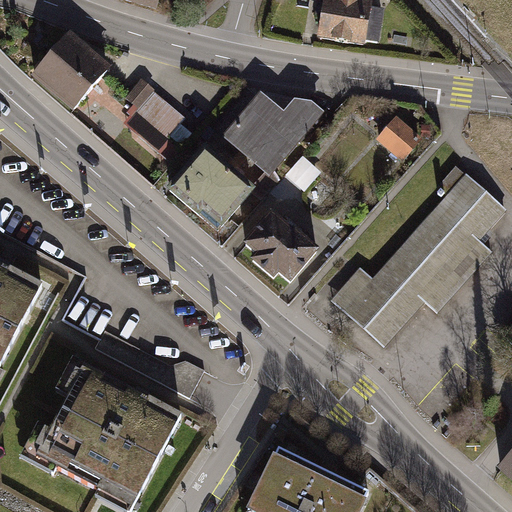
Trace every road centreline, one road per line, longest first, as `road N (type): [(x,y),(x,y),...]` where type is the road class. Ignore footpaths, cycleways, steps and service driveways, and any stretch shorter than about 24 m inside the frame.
road 1 (secondary): [(37,0),(226,59),(511,98)]
road 2 (secondary): [(298,353),(0,88)]
road 3 (secondary): [(479,511),(298,353)]
road 4 (residential): [(190,511),(298,353)]
